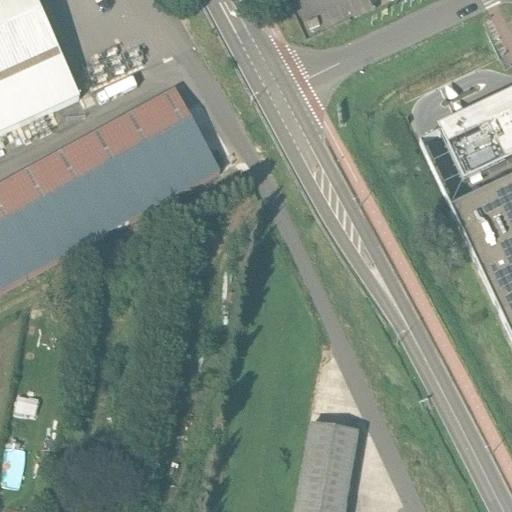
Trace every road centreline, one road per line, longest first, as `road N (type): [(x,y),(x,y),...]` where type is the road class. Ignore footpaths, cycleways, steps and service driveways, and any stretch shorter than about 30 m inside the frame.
road 1 (residential): [(410,511),(193,63)]
road 2 (residential): [(500,511),(280,90)]
road 3 (residential): [(280,90),(472,0)]
